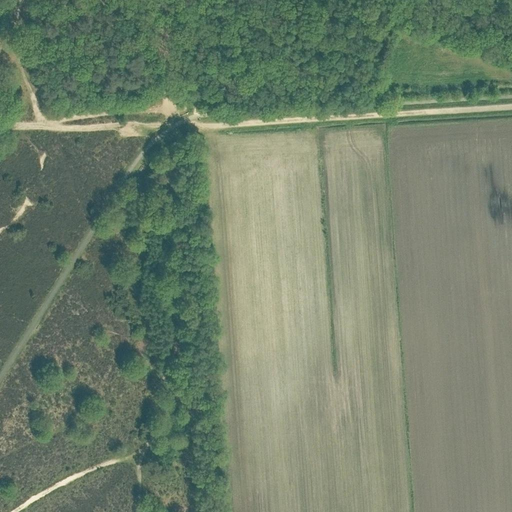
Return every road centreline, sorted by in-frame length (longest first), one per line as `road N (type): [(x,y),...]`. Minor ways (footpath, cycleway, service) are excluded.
road 1 (track): [(511,105),(215,125),(184,119)]
road 2 (track): [(11,511),(72,475),(138,452)]
